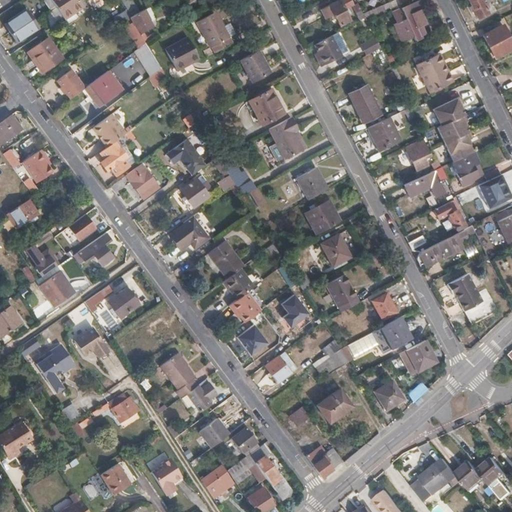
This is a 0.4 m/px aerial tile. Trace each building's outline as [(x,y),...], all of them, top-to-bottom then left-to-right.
[(52,0),(44,0),(51,10),(58,21),(63,17),(52,0)] [(78,0),(52,0),(63,17),(82,4),(78,0)] [(125,0),(121,3),(130,17),(138,12),(130,0),(125,0)] [(338,0),(323,9),(327,19),(335,14),(341,25),(350,20),(347,15),(350,13),(348,7),(353,4),(351,0),(338,0)] [(401,4),(399,0),(393,0),(364,13),(366,17),(391,6),(392,8),(401,4)] [(400,35),(427,23),(422,10),(425,9),(421,0),(420,0),(393,12),(397,21),(395,23),(400,35)] [(470,0),(478,17),(489,12),(485,4),(487,2),(485,0),(470,0)] [(366,17),(364,13),(360,6),(355,8),(361,20),(366,17)] [(17,40),(38,26),(27,8),(5,23),(17,40)] [(144,43),(152,39),(150,35),(145,38),(142,31),(153,25),(144,9),(138,12),(130,17),(140,36),(144,43)] [(58,21),(51,10),(43,15),(51,26),(58,21)] [(214,53),(232,43),(229,38),(223,27),(215,12),(195,23),(209,49),(211,48),(214,53)] [(223,27),(229,38),(236,34),(230,23),(223,27)] [(427,24),(427,23),(400,35),(402,40),(414,35),(416,40),(423,37),(422,35),(425,34),(422,26),(427,24)] [(504,54),(511,50),(511,30),(508,23),(484,35),(494,56),(503,52),(504,54)] [(325,62),(342,53),(333,35),(321,41),(324,48),(319,51),(325,62)] [(42,71),(62,56),(49,36),(27,50),(42,71)] [(139,47),(144,43),(140,36),(135,41),(139,47)] [(199,59),(186,37),(163,50),(175,72),(199,59)] [(368,54),(381,47),(379,44),(377,38),(364,45),(368,54)] [(161,69),(144,43),(139,47),(135,50),(152,76),(161,69)] [(270,72),(258,50),(239,60),(251,82),(270,72)] [(425,93),(447,83),(435,56),(412,66),(425,93)] [(56,81),(69,98),(84,87),(72,69),(56,81)] [(152,76),(151,77),(157,86),(168,79),(161,69),(152,76)] [(108,70),(84,87),(98,106),(122,89),(108,70)] [(355,100),(365,121),(382,112),(367,83),(351,92),(355,100)] [(263,126),(284,114),(271,89),(249,100),(263,126)] [(433,109),(440,125),(465,114),(460,105),(464,103),(460,96),(433,109)] [(87,113),(93,109),(87,99),(81,103),(87,113)] [(361,123),(365,121),(355,100),(351,102),(361,123)] [(431,112),(426,115),(431,126),(437,123),(431,112)] [(101,137),(107,145),(115,139),(124,133),(125,132),(112,113),(95,126),(102,136),(101,137)] [(0,143),(21,127),(11,114),(0,122),(0,143)] [(437,127),(444,142),(469,131),(464,122),(468,121),(465,114),(440,125),(437,127)] [(297,129),(290,117),(268,129),(285,159),(303,150),(293,131),(297,129)] [(386,118),(365,128),(376,151),(398,139),(386,118)] [(444,142),(453,160),(473,150),(468,140),(472,138),(469,131),(444,142)] [(119,144),(123,141),(128,138),(124,133),(115,139),(119,144)] [(223,146),(218,137),(214,140),(219,149),(223,146)] [(107,145),(104,148),(107,152),(105,154),(107,157),(101,161),(107,169),(110,167),(115,174),(136,159),(123,141),(119,144),(115,139),(107,145)] [(187,139),(166,154),(173,164),(180,159),(192,175),(206,165),(187,139)] [(428,165),(424,157),(423,154),(429,151),(423,139),(405,147),(416,171),(428,165)] [(213,160),(218,156),(211,145),(204,151),(211,162),(213,160)] [(10,149),(4,154),(13,166),(19,162),(10,149)] [(46,159),(39,150),(21,162),(35,183),(52,171),(44,161),(46,159)] [(487,180),(500,173),(496,165),(483,171),(473,150),(453,160),(452,161),(464,185),(485,175),(487,180)] [(222,163),(218,156),(213,160),(216,165),(226,179),(220,183),(225,191),(235,184),(230,176),(222,163)] [(230,176),(240,171),(231,157),(222,163),(230,176)] [(211,162),(207,164),(211,169),(216,165),(213,160),(211,162)] [(143,165),(141,163),(122,177),(124,180),(143,165)] [(159,187),(143,165),(124,180),(140,202),(159,187)] [(308,199),(327,189),(315,168),(297,178),(308,199)] [(237,186),(251,179),(244,169),(240,171),(230,176),(235,184),(237,186)] [(435,169),(404,184),(410,196),(431,186),(436,197),(446,192),(435,169)] [(511,196),(500,173),(487,180),(478,184),(489,207),(511,196)] [(33,193),(38,189),(28,177),(24,180),(33,193)] [(242,195),(256,187),(251,179),(237,186),(242,195)] [(188,197),(191,200),(195,207),(210,196),(206,190),(210,187),(206,182),(202,185),(198,180),(183,190),(188,197)] [(451,195),(455,193),(451,183),(446,185),(451,195)] [(258,188),(250,192),(256,207),(264,204),(258,188)] [(458,207),(454,198),(433,208),(438,217),(448,212),(449,214),(447,217),(450,222),(453,222),(456,228),(465,224),(457,208),(458,207)] [(37,212),(29,199),(7,213),(16,226),(37,212)] [(317,232),(342,220),(330,199),(320,205),(313,209),(307,212),(317,232)] [(506,242),(511,239),(511,213),(496,221),(506,242)] [(85,214),(68,227),(78,241),(95,228),(85,214)] [(192,216),(184,222),(185,223),(170,234),(180,248),(189,241),(194,247),(208,237),(192,216)] [(481,255),(486,253),(471,224),(415,254),(420,264),(425,262),(426,265),(462,246),(459,240),(467,236),(466,232),(469,231),(481,255)] [(108,240),(104,234),(77,252),(82,261),(92,254),(100,265),(111,257),(102,244),(108,240)] [(333,266),(350,257),(338,234),(319,243),(333,266)] [(408,241),(412,249),(426,240),(422,234),(408,241)] [(207,253),(225,277),(237,268),(241,265),(223,241),(207,253)] [(32,244),(25,249),(37,265),(34,267),(41,276),(58,264),(47,249),(39,255),(32,244)] [(466,256),(475,253),(473,245),(463,248),(466,256)] [(270,255),(266,249),(256,256),(260,262),(270,255)] [(29,281),(34,278),(26,266),(21,270),(29,281)] [(225,277),(221,281),(234,299),(244,291),(251,287),(237,268),(225,277)] [(341,311),(359,302),(343,273),(325,284),(341,311)] [(470,325),(497,312),(491,298),(481,303),(466,274),(448,284),(453,294),(454,293),(470,325)] [(62,301),(48,280),(28,294),(42,315),(62,301)] [(137,304),(126,288),(107,302),(119,317),(137,304)] [(104,298),(99,290),(84,301),(91,312),(96,308),(94,305),(104,298)] [(243,322),(259,311),(244,291),(234,299),(226,305),(233,314),(235,312),(243,322)] [(382,320),(396,312),(386,293),(372,301),(382,320)] [(289,313),(283,317),(292,328),(310,315),(294,295),(282,304),(289,313)] [(85,318),(93,314),(91,312),(84,301),(77,306),(84,316),(85,318)] [(84,316),(77,306),(66,313),(74,323),(84,316)] [(0,335),(18,323),(8,308),(0,313),(0,335)] [(410,338),(399,317),(380,327),(391,348),(408,340),(407,339),(410,338)] [(148,328),(158,345),(174,337),(164,320),(148,328)] [(255,325),(238,338),(252,357),(269,344),(255,325)] [(97,355),(107,349),(92,326),(73,338),(82,353),(92,346),(97,355)] [(31,338),(18,347),(21,352),(34,343),(31,338)] [(316,367),(324,360),(327,358),(339,348),(334,339),(323,346),(327,352),(313,363),(316,367)] [(435,362),(424,340),(405,350),(417,371),(435,362)] [(339,348),(345,357),(350,355),(345,345),(339,348)] [(61,367),(72,360),(62,347),(52,354),(51,353),(36,363),(54,391),(62,386),(54,374),(62,369),(61,367)] [(334,370),(348,361),(345,357),(339,348),(327,358),(334,370)] [(186,393),(196,385),(192,379),(193,378),(175,354),(158,367),(176,391),(174,392),(178,398),(186,393)] [(277,382),(290,371),(279,355),(265,366),(277,382)] [(332,372),(334,370),(327,358),(324,360),(332,372)] [(388,412),(405,401),(392,381),(374,392),(386,411),(387,410),(388,412)] [(200,389),(196,385),(186,393),(198,408),(208,401),(207,400),(216,393),(209,383),(200,389)] [(412,400),(428,392),(424,383),(407,391),(412,400)] [(351,405),(339,389),(317,405),(329,422),(351,405)] [(121,402),(117,396),(93,411),(95,415),(111,406),(120,421),(136,411),(127,398),(121,402)] [(127,398),(136,411),(139,409),(131,396),(127,398)] [(68,423),(80,416),(72,403),(60,410),(68,423)] [(298,425),(311,415),(304,405),(290,415),(298,425)] [(78,420),(70,425),(77,436),(85,431),(83,427),(93,420),(90,415),(79,422),(78,420)] [(212,446),(229,433),(218,419),(200,431),(212,446)] [(33,441),(21,422),(0,434),(0,446),(7,457),(18,450),(16,448),(24,443),(26,445),(33,441)] [(171,424),(167,427),(174,437),(178,435),(171,424)] [(257,441),(245,427),(231,438),(242,453),(257,441)] [(255,462),(283,500),(289,495),(291,489),(282,476),(280,477),(265,456),(271,452),(264,443),(249,454),(255,462)] [(322,476),(333,468),(342,461),(334,450),(325,457),(323,454),(324,453),(320,446),(307,455),(322,476)] [(216,455),(211,447),(190,462),(194,468),(212,454),(214,456),(216,455)] [(187,449),(183,452),(189,461),(193,459),(187,449)] [(244,470),(255,462),(249,454),(239,461),(228,469),(227,470),(230,475),(240,467),(244,470)] [(181,475),(169,456),(161,462),(162,463),(151,471),(166,494),(176,488),(172,481),(181,475)] [(228,469),(239,461),(235,456),(225,464),(228,469)] [(432,493),(455,472),(443,456),(418,476),(432,493)] [(455,472),(469,489),(483,477),(468,458),(455,472)] [(132,482),(119,463),(101,474),(114,494),(132,482)] [(202,480),(213,497),(233,482),(221,466),(202,480)] [(511,494),(511,483),(505,474),(496,482),(498,485),(495,488),(505,500),(511,494)] [(401,511),(382,486),(369,495),(381,511),(401,511)] [(260,496),(266,492),(263,487),(251,495),(252,498),(258,494),(260,496)] [(248,501),(253,508),(257,505),(261,511),(262,511),(274,504),(266,492),(260,496),(258,494),(252,498),(248,501)] [(89,511),(81,499),(74,503),(73,503),(58,511),(89,511)]
